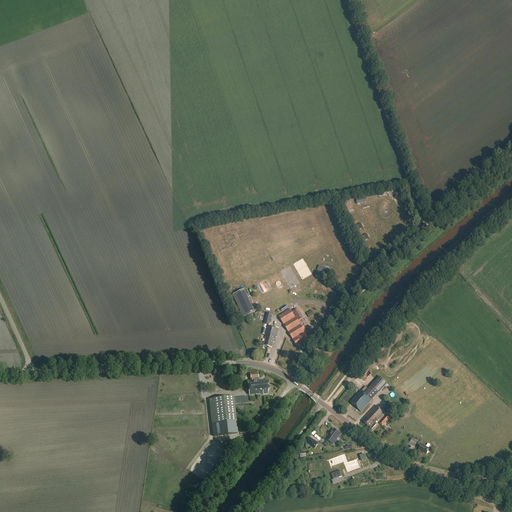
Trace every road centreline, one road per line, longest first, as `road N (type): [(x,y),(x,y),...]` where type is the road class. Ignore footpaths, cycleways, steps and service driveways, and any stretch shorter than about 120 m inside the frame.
road 1 (tertiary): [(431,474),(265,365),(30,372)]
road 2 (track): [(423,230),(372,277),(197,511)]
road 3 (track): [(347,0),(423,230)]
